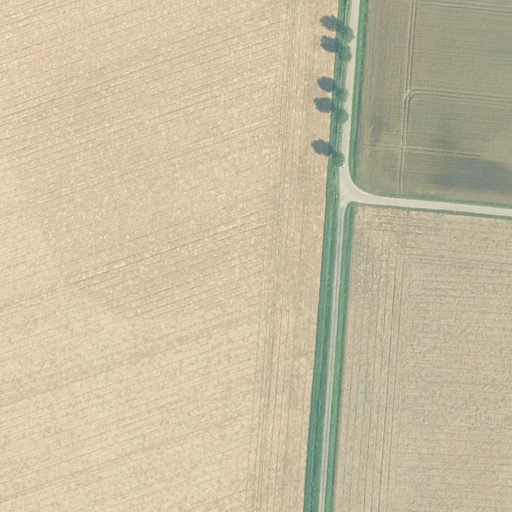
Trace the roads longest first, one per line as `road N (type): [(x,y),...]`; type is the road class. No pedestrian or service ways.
road 1 (unclassified): [(511,216),(342,199),(355,0)]
road 2 (track): [(342,199),(321,511)]
